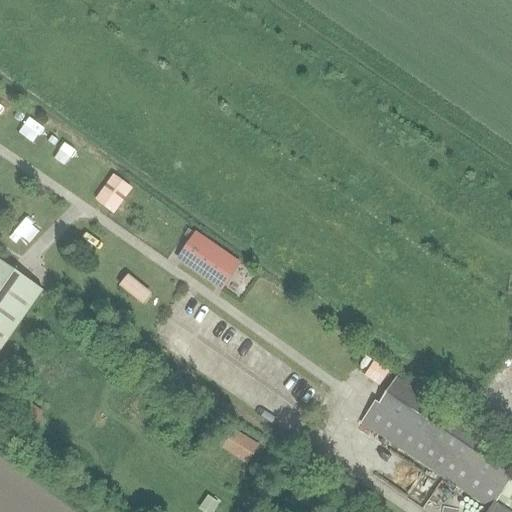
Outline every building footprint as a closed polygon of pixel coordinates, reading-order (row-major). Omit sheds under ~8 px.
[(113,176),(96,202),(116,215),(133,190),(113,176)] [(194,230),(175,258),(221,290),(240,262),(194,230)] [(0,353),(43,292),(0,262),(0,353)] [(127,273),(118,285),(141,305),(151,293),(127,273)] [(364,428),(485,509),(492,499),(511,511),(511,455),(396,379),(364,428)] [(18,400),(6,418),(30,434),(42,415),(18,400)] [(233,429),(221,449),(231,455),(243,435),(233,429)] [(352,485),(332,472),(324,483),(344,497),(352,485)] [(508,511),(492,502),(486,511),(441,481),(428,501),(443,511),(508,511)] [(206,501),(199,511),(200,511),(213,511),(219,504),(208,497),(206,501)]
